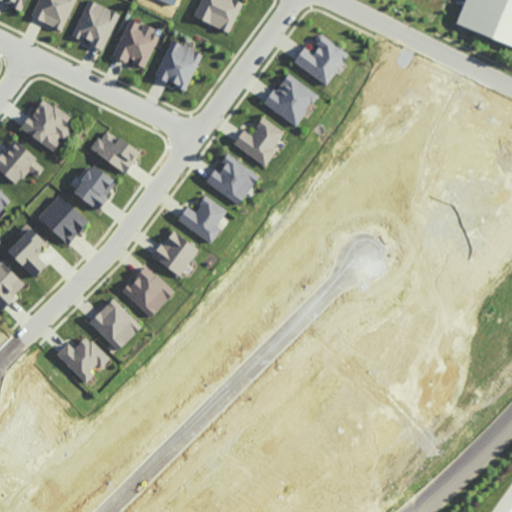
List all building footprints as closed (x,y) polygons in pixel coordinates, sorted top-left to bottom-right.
[(27,0),(0,0),(22,10),(27,0)] [(63,30),(76,0),(39,0),(32,16),(63,30)] [(88,0),(73,35),(104,49),(120,13),(90,0),(88,0)] [(193,16),(200,0),(241,0),(228,32),(193,16)] [(511,44),(511,0),(468,0),(459,26),(511,44)] [(113,55),(128,21),(161,35),(145,70),(113,55)] [(295,63),(316,32),(347,54),(326,85),(295,63)] [(155,76),(170,42),(202,56),(186,90),(155,76)] [(266,105),(288,74),(319,96),(297,127),(266,105)] [(22,129),(54,151),(62,140),(64,141),(72,129),(66,125),(71,117),(44,98),(22,129)] [(234,144),(256,113),(287,135),(266,165),(234,144)] [(126,173),(141,152),(106,128),(92,149),(126,173)] [(29,170),(37,177),(46,166),(14,139),(0,156),(0,169),(18,184),(29,170)] [(207,183),(228,153),(259,175),(238,205),(207,183)] [(99,209),(118,181),(93,164),(74,193),(99,209)] [(0,212),(12,201),(0,188),(0,212)] [(179,220),(200,190),(231,212),(210,242),(179,220)] [(90,222),(60,194),(39,217),(69,244),(90,222)] [(8,250),(35,278),(48,265),(38,255),(49,244),(32,227),(8,250)] [(174,232),(199,250),(180,277),(154,259),(174,232)] [(0,307),(2,309),(26,285),(0,257),(0,307)] [(146,267),(173,293),(150,317),(123,291),(146,267)] [(113,300),(141,328),(119,350),(91,323),(113,300)] [(110,361),(86,384),(57,354),(81,331),(110,361)]
